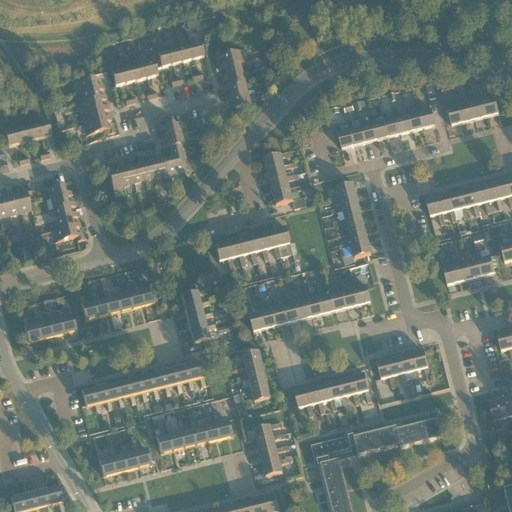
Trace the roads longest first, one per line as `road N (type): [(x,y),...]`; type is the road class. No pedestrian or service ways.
road 1 (residential): [(374,511),(470,452),(444,335),(435,322),(405,312),(367,166)]
road 2 (residential): [(511,53),(328,65),(306,78),(235,156)]
road 3 (residential): [(235,156),(150,246),(103,260)]
road 4 (residential): [(88,511),(0,365)]
road 5 (residential): [(74,164),(92,150),(139,137),(148,118),(209,102)]
road 6 (residential): [(206,234),(254,223),(235,156)]
